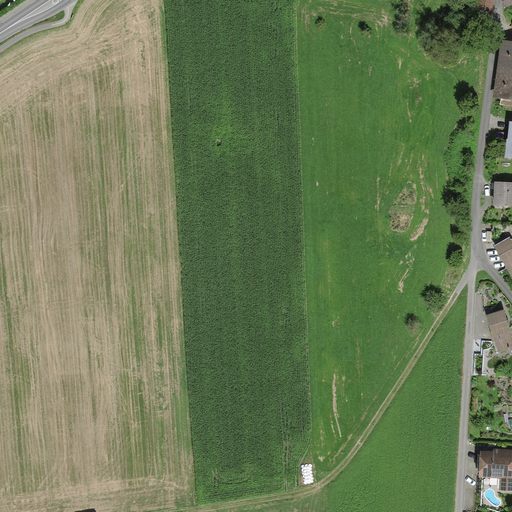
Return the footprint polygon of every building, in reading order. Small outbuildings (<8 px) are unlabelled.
[(488,10),(488,0),(473,0),(473,8),(488,10)] [(511,46),(503,45),(496,96),(511,97),(511,46)] [(511,122),(503,122),(501,157),(511,157),(511,122)] [(511,185),(493,185),(492,205),(511,205),(511,185)] [(511,275),(511,244),(509,238),(493,247),(509,278),(511,275)] [(484,316),(497,352),(511,346),(511,343),(500,311),(484,316)] [(511,475),(511,452),(477,452),(476,475),(511,475)]
